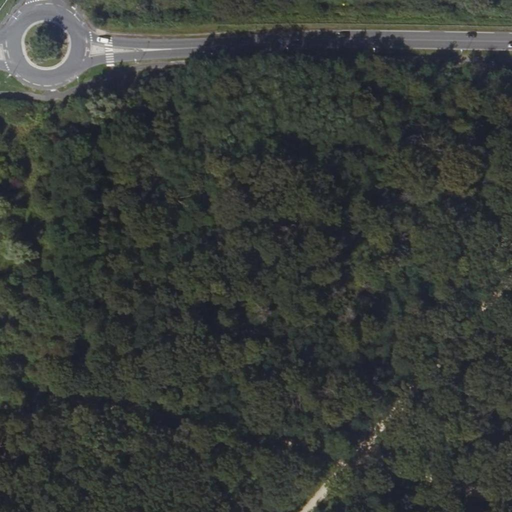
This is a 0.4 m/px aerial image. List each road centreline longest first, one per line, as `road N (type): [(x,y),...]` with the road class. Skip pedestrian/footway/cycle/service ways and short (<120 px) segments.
road 1 (track): [(511,503),(304,431),(131,401),(0,424)]
road 2 (secondary): [(511,42),(305,39),(180,50)]
road 3 (track): [(511,280),(295,511)]
